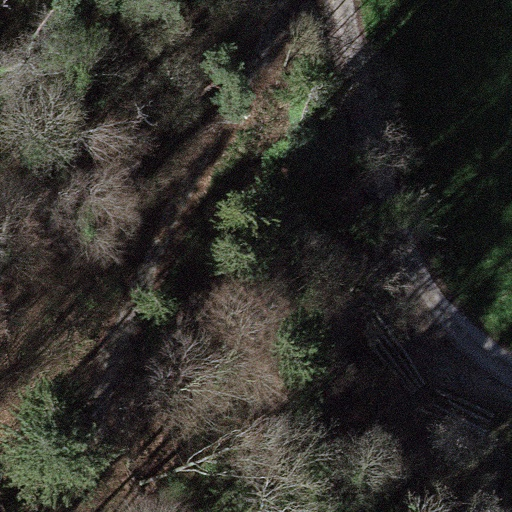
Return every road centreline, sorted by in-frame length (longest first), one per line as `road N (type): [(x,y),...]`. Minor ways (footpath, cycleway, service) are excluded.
road 1 (track): [(63,387),(174,267),(254,125),(285,0)]
road 2 (track): [(332,0),(376,207),(440,315),(511,372)]
